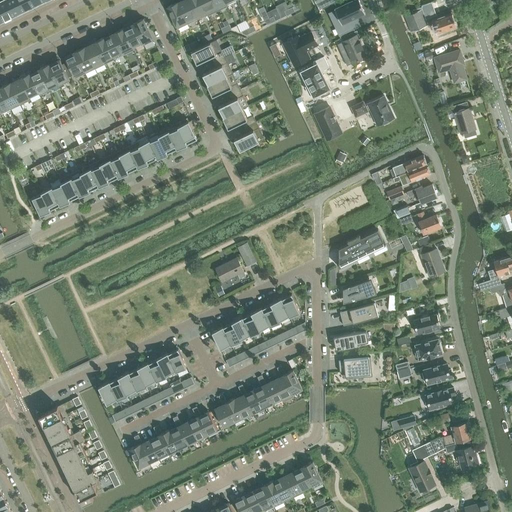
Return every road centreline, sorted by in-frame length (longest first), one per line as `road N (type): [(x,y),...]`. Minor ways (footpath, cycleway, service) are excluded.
road 1 (residential): [(0,254),(215,147),(147,0)]
road 2 (residential): [(504,511),(453,316),(457,232),(431,149)]
road 3 (residential): [(15,409),(316,266)]
road 4 (residential): [(161,511),(315,437),(316,337)]
road 5 (residential): [(316,337),(121,430)]
road 6 (tertiary): [(0,64),(134,0)]
road 7 (tertiary): [(511,133),(469,0)]
